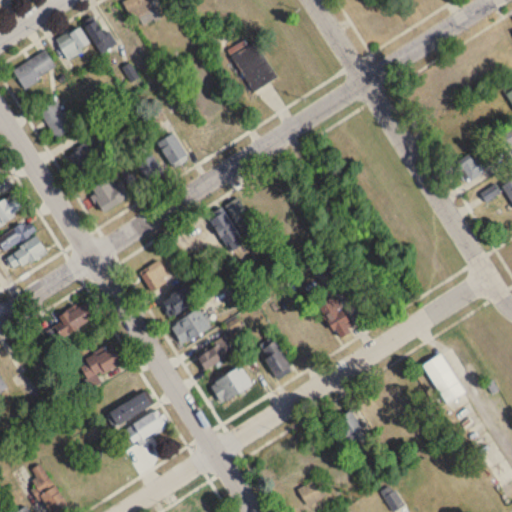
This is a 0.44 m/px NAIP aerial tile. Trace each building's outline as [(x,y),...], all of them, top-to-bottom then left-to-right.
[(161,17),(148,0),(128,0),(123,4),(143,31),(161,17)] [(94,45),(99,55),(115,46),(97,16),(56,39),(68,60),(94,45)] [(230,53),(255,38),(278,73),(253,89),(230,53)] [(55,68),(45,51),(13,71),(23,88),(55,68)] [(74,128),(54,97),(36,108),(56,139),(74,128)] [(476,137),(462,107),(450,113),(457,125),(436,135),(445,152),(476,137)] [(177,132),(193,157),(208,147),(184,110),(173,118),(180,129),(177,132)] [(508,150),(511,148),(511,127),(500,134),(508,150)] [(110,131),(66,155),(75,172),(119,148),(110,131)] [(189,160),(173,133),(157,143),(173,169),(189,160)] [(164,176),(151,151),(134,160),(146,185),(164,176)] [(490,174),(501,167),(498,161),(491,165),(482,151),(457,168),(466,183),(488,169),(490,174)] [(249,186),(266,175),(284,205),(268,216),(249,186)] [(112,187),(107,179),(90,190),(105,213),(130,196),(121,181),(112,187)] [(511,179),(503,185),(511,201),(511,179)] [(225,202),(238,194),(261,230),(247,238),(225,202)] [(0,203),(0,225),(23,212),(13,196),(0,203)] [(208,219),(224,208),(243,238),(226,249),(208,219)] [(0,236),(0,245),(2,251),(36,234),(30,221),(0,236)] [(5,255),(14,271),(47,253),(38,237),(5,255)] [(140,271),(149,291),(170,282),(161,262),(140,271)] [(170,319),(196,302),(185,285),(159,302),(170,319)] [(342,333),(353,319),(326,298),(315,312),(342,333)] [(96,317),(86,301),(58,318),(67,334),(96,317)] [(182,345),(213,327),(201,307),(170,326),(182,345)] [(206,374),(236,356),(225,337),(195,354),(206,374)] [(272,380),(291,374),(281,341),(263,347),(272,380)] [(78,367),(93,387),(102,381),(100,378),(122,362),(109,344),(78,367)] [(465,394),(442,353),(423,365),(446,405),(465,394)] [(210,384),(221,404),(252,385),(240,366),(210,384)] [(0,392),(8,386),(0,375),(0,392)] [(107,412),(114,426),(151,407),(143,393),(107,412)] [(335,421),(353,447),(368,437),(351,411),(335,421)] [(124,425),(130,442),(165,430),(159,413),(124,425)] [(327,496),(317,479),(297,491),(308,507),(327,496)] [(381,491),(391,511),(392,511),(404,506),(393,485),(381,491)]
